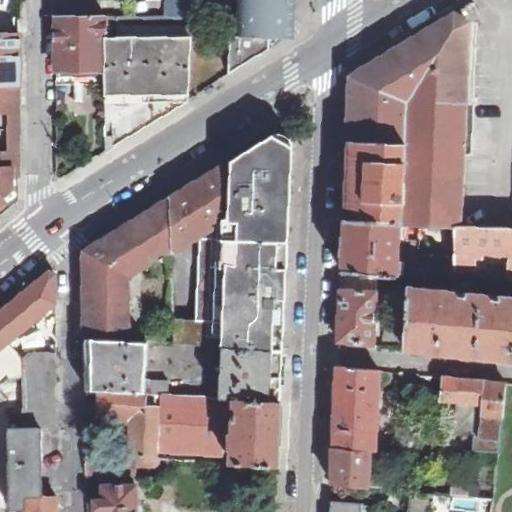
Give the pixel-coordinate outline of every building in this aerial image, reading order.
[(168,0),(168,15),(196,15),(196,0),(168,0)] [(253,58),(271,47),(272,37),(287,37),(295,33),(295,22),(296,0),(240,0),(239,35),(232,35),(230,73),(253,58)] [(400,224),(458,227),(458,226),(459,226),(461,194),(461,183),(464,126),(466,51),(469,22),(455,13),(352,76),(345,218),(400,224)] [(57,69),(106,70),(106,37),(106,15),(57,15),(57,69)] [(189,101),(196,15),(168,15),(119,15),(119,37),(106,37),(106,70),(106,84),(105,150),(189,101)] [(106,15),(106,37),(119,37),(119,15),(106,15)] [(0,33),(0,87),(11,87),(20,87),(20,34),(0,33)] [(57,84),(106,84),(106,70),(57,69),(57,84)] [(0,113),(11,114),(11,87),(0,87),(0,113)] [(223,345),(284,348),(290,226),(293,146),(272,136),(259,144),(170,198),(172,245),(172,248),(196,233),(201,234),(197,315),(174,314),(173,342),(223,345)] [(0,208),(9,201),(4,196),(14,188),(14,167),(20,167),(20,158),(20,152),(0,151),(0,208)] [(86,338),(116,340),(116,274),(125,273),(147,259),(147,252),(172,253),(172,248),(172,245),(170,198),(149,212),(149,217),(140,217),(85,252),(86,257),(88,260),(88,273),(86,273),(86,338)] [(396,276),(400,224),(345,218),(344,239),(342,270),(356,272),(396,276)] [(458,226),(458,227),(455,272),(511,277),(511,228),(459,226),(458,226)] [(356,272),(342,270),(342,283),(339,340),(373,344),(376,294),(359,292),(360,278),(356,278),(356,272)] [(0,348),(56,302),(56,274),(50,272),(0,312),(0,348)] [(116,340),(125,340),(125,273),(116,274),(116,340)] [(406,315),(405,348),(476,355),(479,295),(408,287),(406,315)] [(511,298),(479,295),(476,355),(511,358),(511,298)] [(383,345),(405,348),(406,315),(385,313),(383,345)] [(163,394),(168,394),(169,380),(146,379),(148,342),(125,340),(116,340),(86,338),(86,389),(101,390),(163,394)] [(224,397),(281,401),(282,377),(284,348),(223,345),(220,397),(224,397)] [(57,511),(57,496),(42,496),(42,427),(57,427),(56,353),(30,352),(24,359),(24,427),(9,427),(10,508),(24,508),(24,511),(57,511)] [(334,447),(370,450),(376,451),(380,370),(338,365),(336,409),(334,447)] [(456,431),(475,432),(478,403),(480,380),(444,376),(443,399),(459,401),(456,431)] [(478,403),(475,432),(490,434),(489,450),(499,451),(506,383),(486,381),(483,403),(478,403)] [(131,456),(158,457),(159,449),(163,394),(101,390),(100,414),(116,415),(116,421),(134,422),(131,456)] [(163,394),(159,449),(219,453),(223,453),(224,434),(223,434),(224,397),(220,397),(168,394),(163,394)] [(262,464),(278,465),(280,428),(281,401),(224,397),(223,434),(224,434),(232,435),(231,447),(234,447),(233,462),(262,464)] [(398,399),(396,424),(411,426),(414,401),(398,399)] [(332,482),(368,486),(369,474),(370,450),(334,447),(333,461),(332,482)] [(219,453),(159,449),(158,457),(160,457),(219,461),(219,453)] [(87,472),(106,472),(106,463),(106,454),(87,453),(87,472)] [(106,454),(106,463),(159,465),(160,457),(158,457),(131,456),(106,454)] [(277,481),(278,465),(262,464),(261,473),(269,481),(277,481)] [(369,474),(368,486),(390,488),(391,476),(369,474)] [(453,494),(468,496),(470,480),(455,479),(453,494)] [(468,496),(493,498),(495,483),(470,480),(468,496)] [(104,511),(137,511),(137,485),(104,485),(104,499),(94,499),(95,511),(104,511)] [(491,511),(493,498),(468,496),(453,494),(408,490),(406,511),(393,511),(383,511),(382,511),(491,511)]
